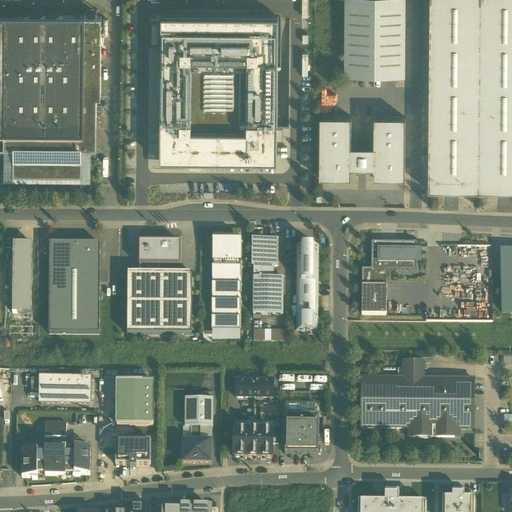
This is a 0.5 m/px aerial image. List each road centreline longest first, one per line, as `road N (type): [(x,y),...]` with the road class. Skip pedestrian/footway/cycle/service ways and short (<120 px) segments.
road 1 (residential): [(0,506),(341,477)]
road 2 (residential): [(339,219),(0,215)]
road 3 (residential): [(339,219),(341,477)]
road 4 (residential): [(511,224),(339,219)]
road 5 (residential): [(341,477),(511,474)]
